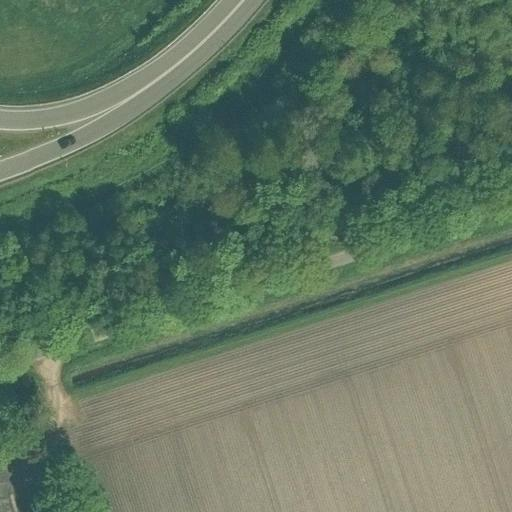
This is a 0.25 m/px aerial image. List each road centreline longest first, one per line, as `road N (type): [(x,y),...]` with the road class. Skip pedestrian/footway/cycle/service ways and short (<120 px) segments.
road 1 (unclassified): [(511,198),(0,359)]
road 2 (motorway): [(0,167),(77,136),(169,80),(252,0)]
road 3 (motorway): [(222,0),(128,86),(87,107),(21,119),(0,114)]
